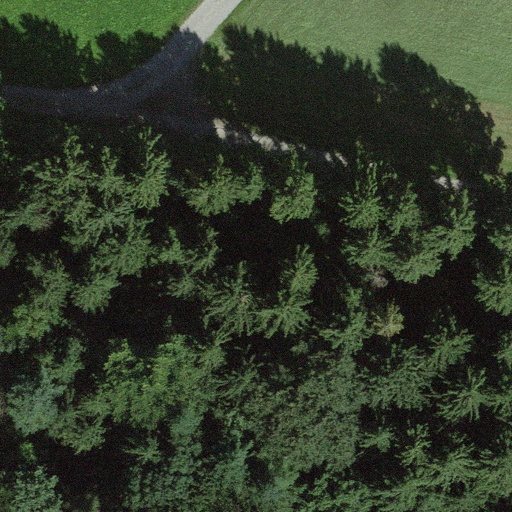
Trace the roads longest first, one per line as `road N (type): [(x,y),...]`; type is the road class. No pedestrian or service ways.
road 1 (track): [(0,93),(511,199)]
road 2 (track): [(230,0),(138,121)]
